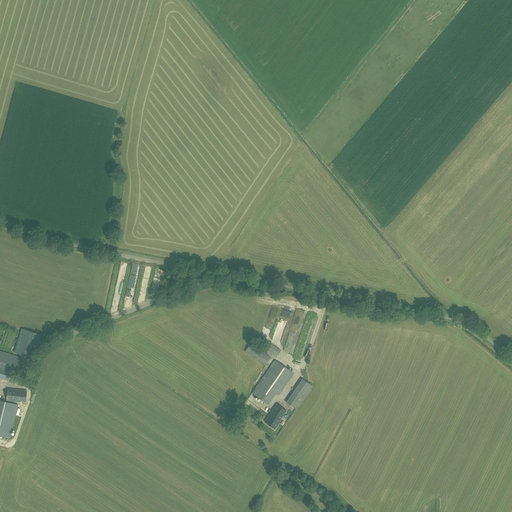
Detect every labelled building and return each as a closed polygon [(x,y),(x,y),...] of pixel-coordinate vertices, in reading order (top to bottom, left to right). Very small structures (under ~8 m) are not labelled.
[(34,357),(36,352),(41,335),(22,329),(15,351),(34,357)] [(265,365),(270,357),(251,343),(245,351),(265,365)] [(277,356),(280,350),(271,344),(267,350),(277,356)] [(0,365),(19,371),(23,358),(0,350),(0,365)] [(278,395),(294,373),(275,360),(252,393),(268,404),(276,393),(278,395)] [(304,380),(294,394),(302,400),(312,386),(304,380)] [(26,402),(27,391),(8,389),(7,400),(26,402)] [(294,394),(290,399),(299,405),(302,400),(294,394)] [(0,400),(0,436),(10,438),(18,405),(0,400)] [(277,404),(265,422),(275,429),(280,421),(280,420),(286,410),(277,404)]
